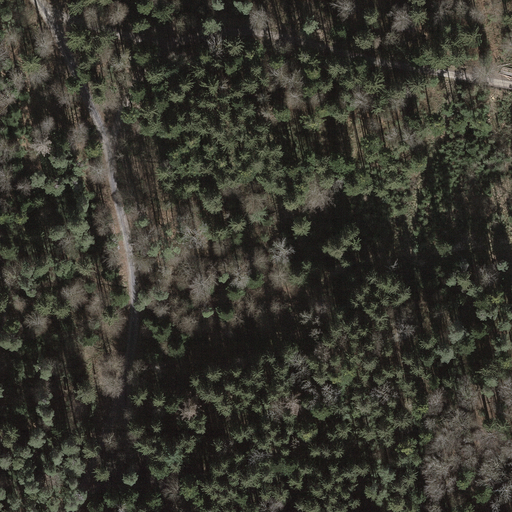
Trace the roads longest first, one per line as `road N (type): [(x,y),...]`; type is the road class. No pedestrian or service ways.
road 1 (track): [(207,511),(154,477),(122,400),(136,336),(132,259),(103,132),(46,10)]
road 2 (track): [(511,83),(387,63),(272,32),(141,38),(46,10)]
road 3 (track): [(183,40),(136,82),(118,116),(111,157)]
road 4 (track): [(73,511),(122,400)]
